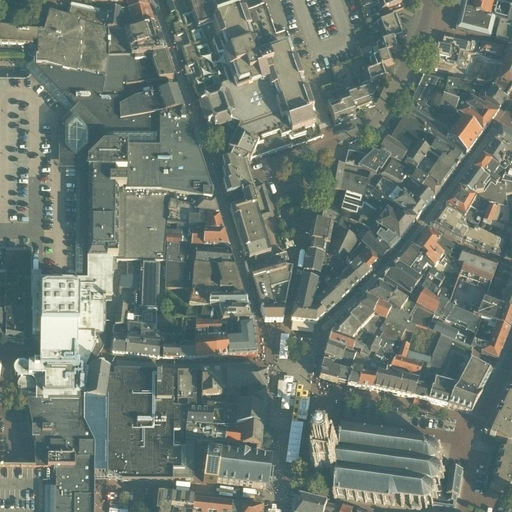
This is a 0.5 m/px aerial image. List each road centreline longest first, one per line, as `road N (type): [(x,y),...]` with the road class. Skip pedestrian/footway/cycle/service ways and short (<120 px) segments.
road 1 (residential): [(320,146),(379,118),(428,6)]
road 2 (residential): [(341,422),(469,437)]
